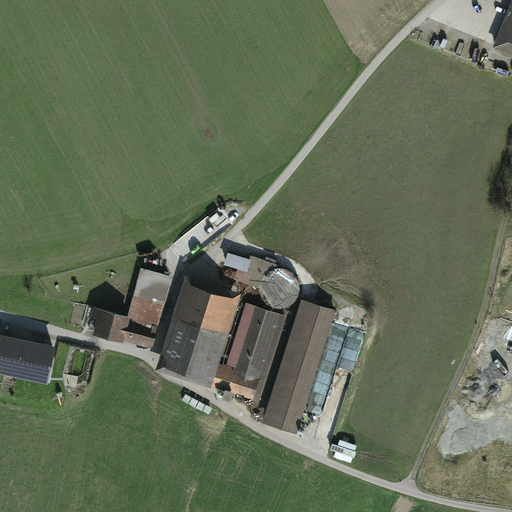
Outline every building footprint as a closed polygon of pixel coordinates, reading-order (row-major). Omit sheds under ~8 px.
[(511,0),(492,51),(511,58),(511,0)] [(428,51),(468,62),(478,27),(437,16),(428,51)] [(218,208),(205,221),(218,235),(232,223),(218,208)] [(224,265),(248,273),(252,260),(228,253),(224,265)] [(170,274),(141,266),(128,315),(156,322),(170,274)] [(239,297),(184,280),(158,364),(212,381),(239,297)] [(337,312),(302,300),(262,424),(296,435),(337,312)] [(283,315),(252,306),(234,367),(220,362),(213,386),(258,399),(283,315)] [(154,326),(97,310),(91,332),(148,348),(154,326)] [(285,322),(260,404),(267,407),(292,325),(285,322)] [(52,339),(17,332),(12,358),(47,365),(52,339)] [(347,382),(350,364),(337,362),(335,380),(347,382)] [(482,439),(492,421),(482,415),(472,433),(482,439)] [(464,430),(453,457),(463,461),(474,434),(464,430)] [(360,437),(354,459),(371,464),(377,442),(360,437)]
